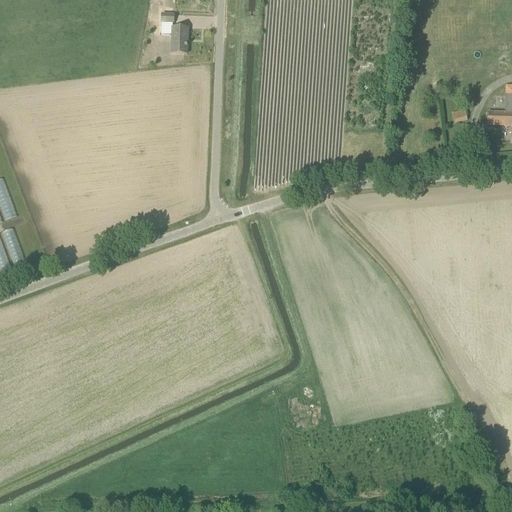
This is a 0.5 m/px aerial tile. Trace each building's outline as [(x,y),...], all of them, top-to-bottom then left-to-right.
[(161,23),(173,24),(174,16),(162,15),(161,23)] [(173,24),(161,23),(161,35),(172,36),(171,54),(187,55),(188,29),(172,29),(173,24)] [(488,113),(487,126),(511,126),(511,87),(506,87),(506,114),(488,113)] [(467,121),(465,111),(452,114),(455,124),(467,121)] [(0,179),(0,207),(5,221),(17,217),(3,179),(0,179)] [(25,268),(14,229),(3,233),(14,271),(25,268)] [(0,276),(11,273),(0,238),(0,276)]
